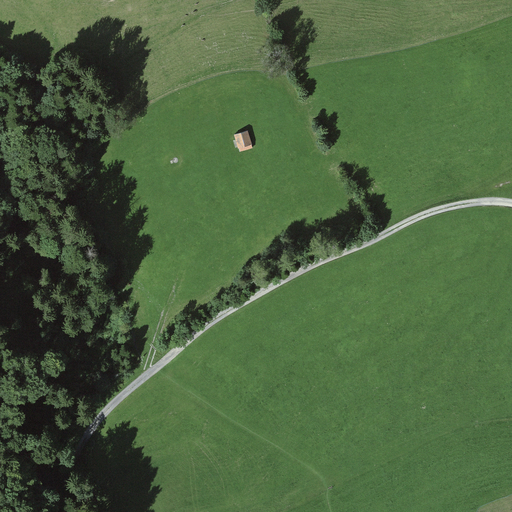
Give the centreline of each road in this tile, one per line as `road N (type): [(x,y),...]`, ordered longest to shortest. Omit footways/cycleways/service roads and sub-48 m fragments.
road 1 (track): [(511,205),(458,205),(381,235),(211,320),(155,365)]
road 2 (track): [(142,376),(47,491),(26,483),(0,442)]
road 3 (track): [(144,368),(197,209)]
